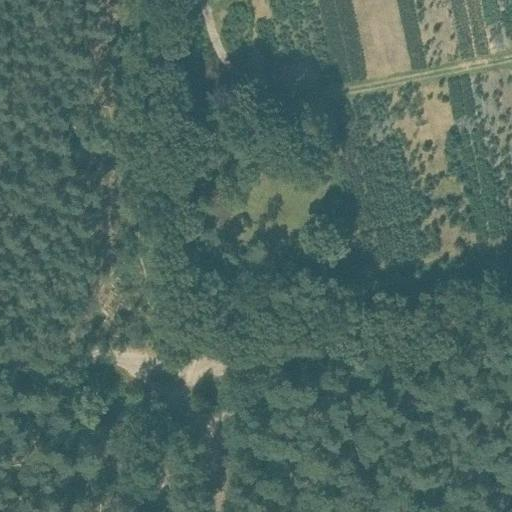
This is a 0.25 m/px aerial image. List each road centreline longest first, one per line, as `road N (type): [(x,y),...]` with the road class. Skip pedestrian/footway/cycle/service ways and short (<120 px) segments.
road 1 (track): [(511,282),(207,358),(135,361)]
road 2 (track): [(135,361),(0,355)]
